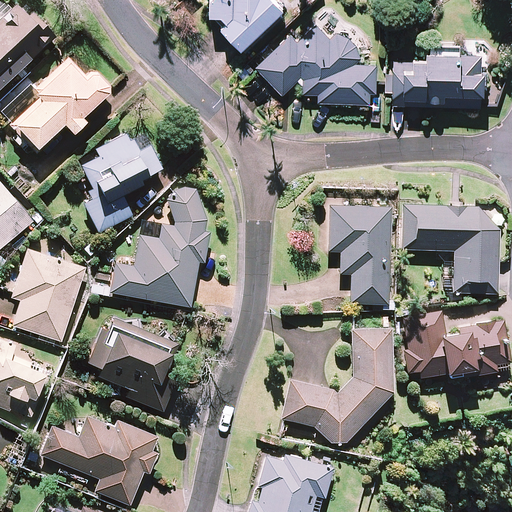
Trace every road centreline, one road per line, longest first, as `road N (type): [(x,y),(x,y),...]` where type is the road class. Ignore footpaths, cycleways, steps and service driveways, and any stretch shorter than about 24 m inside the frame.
road 1 (residential): [(195,511),(255,278),(262,208),(243,150)]
road 2 (residential): [(507,150),(243,150)]
road 3 (residential): [(243,150),(115,0)]
